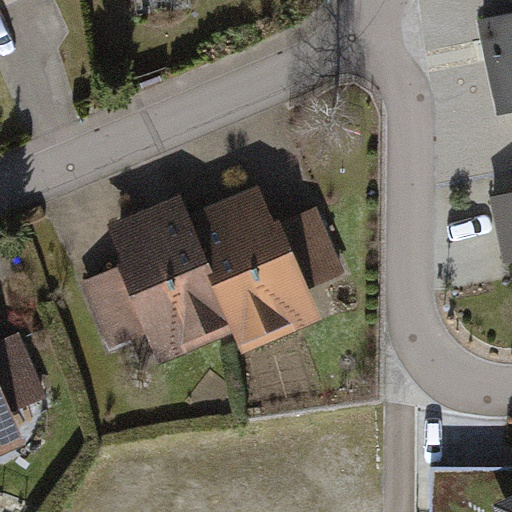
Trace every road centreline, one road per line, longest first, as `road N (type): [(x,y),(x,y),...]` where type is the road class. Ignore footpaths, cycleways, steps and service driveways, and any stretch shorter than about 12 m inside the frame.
road 1 (residential): [(511,392),(436,375),(409,304),(414,92),(358,3)]
road 2 (residential): [(358,3),(292,53),(0,174)]
